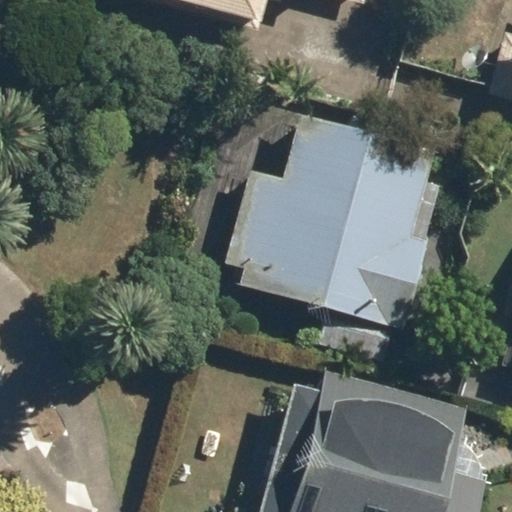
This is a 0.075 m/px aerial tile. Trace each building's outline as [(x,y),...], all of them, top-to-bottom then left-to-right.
[(161,0),(247,19),(250,0),(325,0),(360,8),(361,0),(161,0)] [(511,33),(490,28),(474,84),(511,94),(511,33)] [(421,141),(278,99),(226,271),(370,313),(421,141)] [(511,256),(486,354),(511,360),(511,256)] [(407,511),(436,415),(304,377),(264,511),(407,511)]
